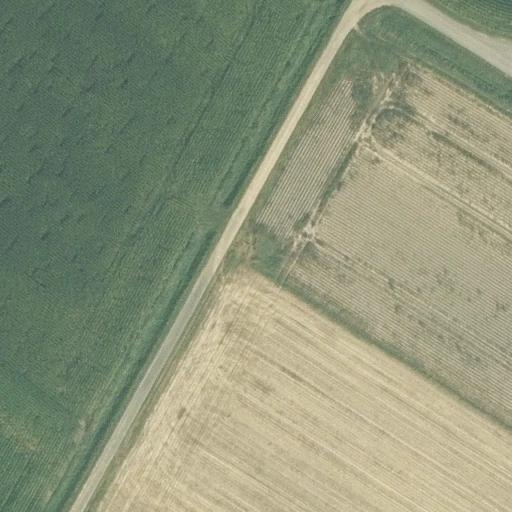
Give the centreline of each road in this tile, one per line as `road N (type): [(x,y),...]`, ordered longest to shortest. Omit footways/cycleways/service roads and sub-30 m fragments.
road 1 (unclassified): [(359,0),(75,511)]
road 2 (track): [(398,0),(511,70)]
